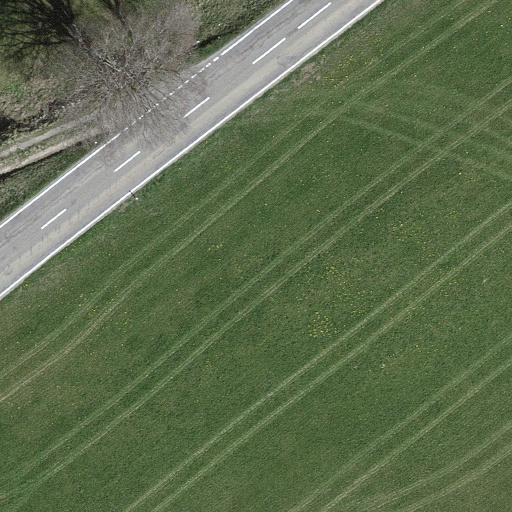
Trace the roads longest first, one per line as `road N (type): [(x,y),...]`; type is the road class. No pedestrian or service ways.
road 1 (secondary): [(333,0),(0,263)]
road 2 (track): [(0,169),(239,74)]
